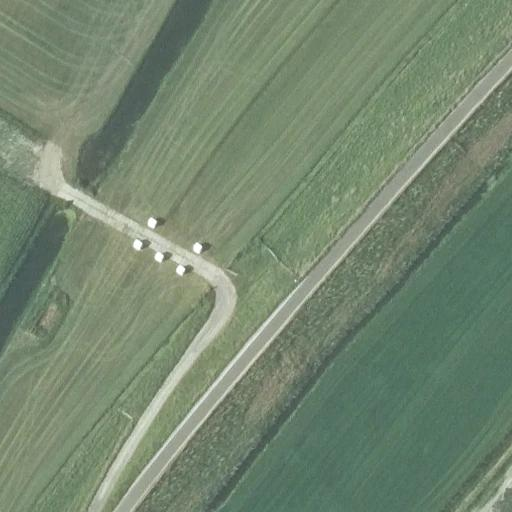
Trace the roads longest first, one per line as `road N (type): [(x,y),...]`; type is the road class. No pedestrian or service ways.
road 1 (unclassified): [(122,511),(302,293),(511,62)]
road 2 (track): [(0,120),(25,135),(54,188),(191,263),(218,292),(214,314),(95,511)]
